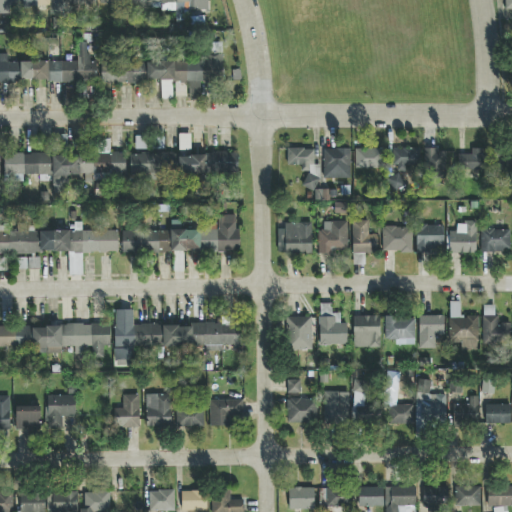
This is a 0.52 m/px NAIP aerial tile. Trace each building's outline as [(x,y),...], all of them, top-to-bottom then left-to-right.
[(0,0),(0,14),(10,14),(10,5),(21,5),(21,6),(38,7),(38,0),(0,0)] [(99,0),(100,2),(134,2),(134,6),(170,6),(170,3),(189,2),(189,11),(208,11),(208,0),(99,0)] [(78,61),(49,61),(49,82),(96,82),(96,61),(88,61),(88,42),(78,42),(78,61)] [(48,61),(7,62),(7,54),(0,54),(0,81),(48,81),(48,61)] [(201,61),(101,63),(101,83),(189,81),(189,98),(200,98),(200,82),(222,82),(222,54),(201,54),(201,61)] [(190,134),(179,134),(179,150),(190,150),(190,134)] [(125,152),(111,153),(110,139),(97,140),(98,154),(81,155),(82,179),(126,177),(125,152)] [(314,148),(287,149),(287,165),(300,165),(300,171),(305,171),(305,190),(315,190),(315,200),(328,200),(328,194),(319,194),(318,165),(314,165),(314,148)] [(355,168),(383,168),(383,148),(355,149),(355,168)] [(419,148),(394,148),(394,170),(405,170),(405,165),(419,164),(419,148)] [(459,153),(458,170),(486,170),(486,148),(471,148),(470,153),(459,153)] [(350,149),(323,149),(323,178),(350,179),(350,149)] [(423,149),(424,178),(446,177),(445,149),(423,149)] [(238,174),(238,152),(207,152),(207,156),(180,155),(180,173),(238,174)] [(80,175),(80,153),(3,155),(4,176),(53,175),(53,186),(68,186),(68,175),(80,175)] [(130,174),(168,174),(168,153),(130,153),(130,174)] [(394,192),(405,185),(398,173),(387,180),(394,192)] [(237,215),(218,215),(218,230),(202,230),(202,251),(238,250),(237,215)] [(368,221),(352,220),(352,265),(365,265),(365,253),(377,253),(377,234),(368,234),(368,221)] [(347,221),(329,221),(329,230),(318,230),(318,253),(347,252),(347,221)] [(476,221),(464,221),(464,231),(449,231),(448,253),(476,253),(476,221)] [(277,224),(278,254),(312,253),(311,224),(277,224)] [(444,226),(416,225),(415,251),(443,252),(444,226)] [(382,251),(412,252),(412,227),(382,226),(382,251)] [(0,252),(118,252),(117,230),(34,231),(34,228),(0,228),(0,252)] [(170,251),(200,250),(200,229),(170,230),(170,251)] [(480,252),(510,252),(510,230),(481,229),(480,252)] [(169,230),(122,231),(122,253),(169,252),(169,230)] [(81,269),(82,253),(69,253),(69,269),(81,269)] [(332,303),(319,303),(319,345),(347,345),(346,323),(340,323),(340,313),(332,313),(332,303)] [(115,366),(134,366),(133,347),(192,346),(192,325),(133,325),(133,309),(114,310),(115,366)] [(443,315),(418,316),(419,349),(435,348),(435,335),(443,335),(443,315)] [(312,349),(311,316),(287,317),(288,350),(312,349)] [(380,316),(353,316),(353,348),(380,347),(380,316)] [(414,345),(415,317),(385,317),(385,340),(396,340),(396,344),(414,345)] [(239,323),(195,324),(196,346),(204,345),(204,351),(222,351),(222,348),(240,348),(239,323)] [(0,325),(0,347),(47,347),(47,352),(60,352),(60,347),(74,347),(74,353),(93,353),(93,358),(104,358),(103,345),(110,345),(110,325),(0,325)] [(398,372),(387,372),(385,423),(413,424),(414,405),(397,404),(398,372)] [(436,386),(445,386),(445,372),(436,372),(436,386)] [(300,393),(300,378),(287,378),(287,393),(300,393)] [(365,380),(352,380),(353,422),(375,421),(374,406),(366,406),(365,380)] [(349,392),(324,391),(323,424),(348,424),(349,392)] [(146,394),(147,427),(171,426),(169,393),(146,394)] [(139,427),(139,394),(122,394),(122,408),(114,408),(114,427),(139,427)] [(423,421),(443,421),(444,395),(423,394),(423,421)] [(75,395),(45,396),(46,429),(62,429),(62,417),(75,416),(75,395)] [(10,396),(0,396),(0,428),(9,429),(10,396)] [(452,426),(478,425),(477,397),(469,397),(469,404),(452,404),(452,426)] [(286,423),(316,423),(317,399),(287,398),(286,423)] [(210,399),(209,426),(229,426),(229,417),(241,417),(242,400),(210,399)] [(484,405),(484,424),(510,423),(510,404),(484,405)] [(16,429),(40,429),(40,406),(16,406),(16,429)] [(203,426),(203,408),(176,407),(176,426),(203,426)] [(386,511),(415,511),(415,486),(385,487),(386,511)] [(480,506),(480,487),(457,486),(456,506),(480,506)] [(511,486),(487,486),(487,506),(511,507),(511,486)] [(314,488),(289,487),(288,509),(314,509),(314,488)] [(347,488),(325,487),(325,506),(347,507),(347,488)] [(358,507),(383,506),(383,487),(358,487),(358,507)] [(424,487),(424,511),(448,510),(447,487),(424,487)] [(243,511),(243,500),(230,500),(230,489),(211,490),(211,511),(243,511)] [(174,490),(148,491),(149,511),(174,511),(174,490)] [(181,511),(206,510),(206,490),(181,491),(181,511)] [(0,511),(12,511),(13,492),(0,491),(0,511)] [(20,511),(44,511),(44,492),(20,493),(20,511)] [(77,511),(77,492),(48,492),(48,511),(77,511)] [(94,511),(110,511),(109,492),(82,492),(82,511),(94,511)]
